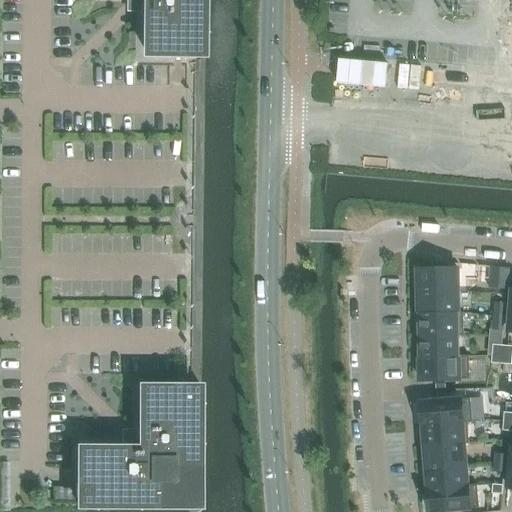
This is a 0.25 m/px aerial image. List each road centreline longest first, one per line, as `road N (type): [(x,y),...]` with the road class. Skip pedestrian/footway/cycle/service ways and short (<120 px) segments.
road 1 (tertiary): [(278,511),(267,326),(273,0)]
road 2 (residential): [(511,249),(396,238),(375,247),(380,511)]
